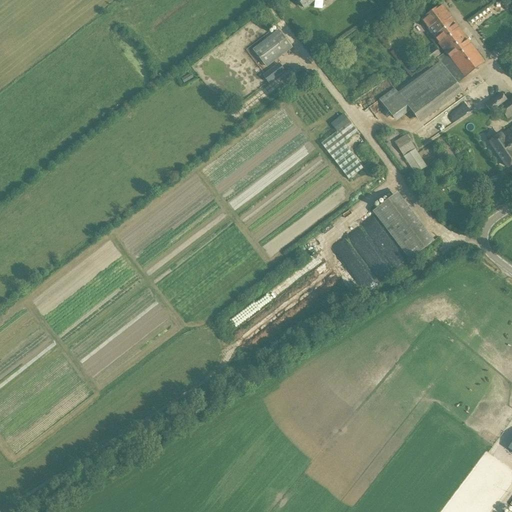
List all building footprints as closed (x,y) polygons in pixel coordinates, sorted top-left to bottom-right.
[(415,118),(458,86),(457,84),(464,77),(484,63),(441,6),(422,20),(446,52),(437,59),(440,63),(397,94),(394,89),(379,100),(395,122),(410,111),(415,118)] [(266,68),(292,48),(278,30),(252,50),(266,68)] [(427,65),(440,55),(434,47),(421,57),(427,65)] [(511,97),(507,101),(501,93),(485,104),(494,116),(501,110),(507,119),(511,115),(511,97)] [(344,114),(331,124),(337,131),(350,121),(344,114)] [(349,179),(363,168),(344,143),(358,132),(350,121),(321,143),(349,179)] [(511,127),(501,135),(490,142),(507,167),(511,163),(511,127)] [(403,157),(415,149),(406,135),(394,143),(403,157)] [(409,260),(429,245),(392,197),(373,212),(409,260)]
